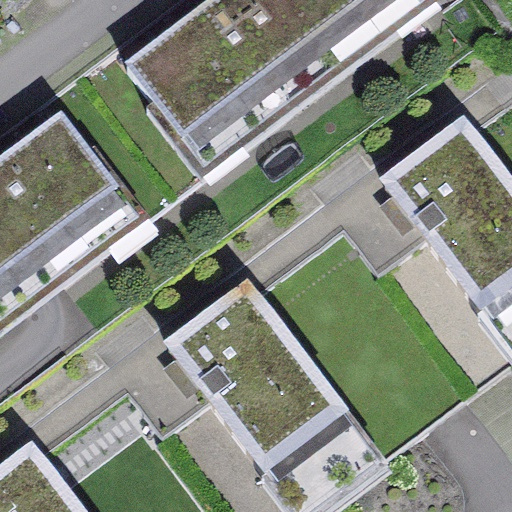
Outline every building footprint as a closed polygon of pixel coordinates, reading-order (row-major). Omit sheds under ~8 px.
[(419,0),(230,0),(130,77),(203,172),(423,5),(419,0)] [(57,129),(0,172),(0,329),(133,228),(57,129)] [(511,192),(467,133),(389,192),(511,353),(511,192)] [(337,511),(384,477),(247,298),(169,357),(287,511),(337,511)] [(70,511),(30,459),(0,481),(0,511),(70,511)]
